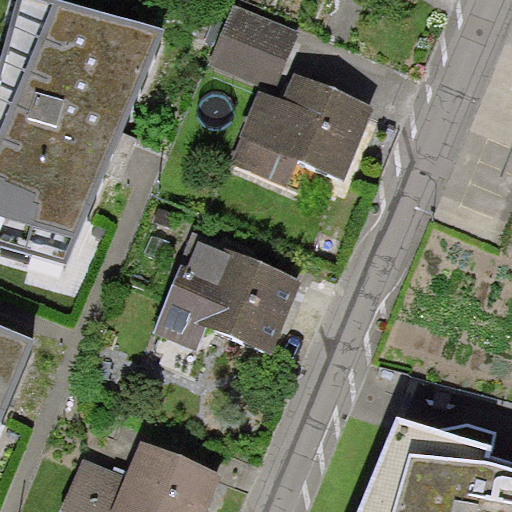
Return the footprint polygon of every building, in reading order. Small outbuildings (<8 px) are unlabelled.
[(166,32),(57,0),(14,0),(0,55),(0,259),(63,280),(166,32)] [(294,41),(226,13),(201,73),(258,97),(229,168),(292,194),(304,166),(343,182),(371,111),(280,74),(294,41)] [(264,358),(298,282),(221,248),(207,279),(180,267),(150,334),(197,355),(207,333),(264,358)] [(0,418),(27,346),(0,333),(0,418)] [(511,511),(511,467),(511,475),(485,469),(493,441),(464,431),(431,444),(396,432),(362,511),(511,511)] [(205,511),(219,484),(139,446),(119,487),(77,467),(55,511),(205,511)]
